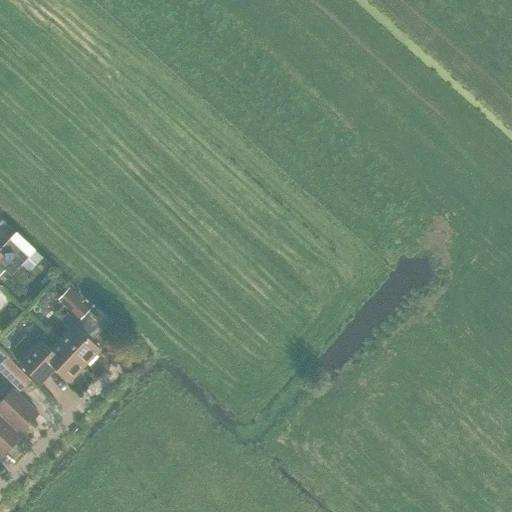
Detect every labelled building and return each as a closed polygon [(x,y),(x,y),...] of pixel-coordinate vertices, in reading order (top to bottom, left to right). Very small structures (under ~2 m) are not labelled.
[(0,273),(4,269),(10,275),(28,257),(9,238),(0,247),(0,273)] [(82,300),(67,287),(57,299),(71,312),(82,300)] [(0,298),(0,315),(9,308),(0,298)] [(69,328),(58,340),(84,365),(100,349),(74,325),(77,322),(67,312),(60,319),(69,328)] [(69,381),(84,365),(58,340),(50,349),(40,340),(17,363),(40,385),(56,369),(69,381)] [(31,380),(6,356),(0,362),(0,372),(19,391),(31,380)] [(0,400),(0,413),(20,432),(38,413),(12,388),(0,400)] [(0,453),(2,455),(20,436),(0,416),(0,453)]
